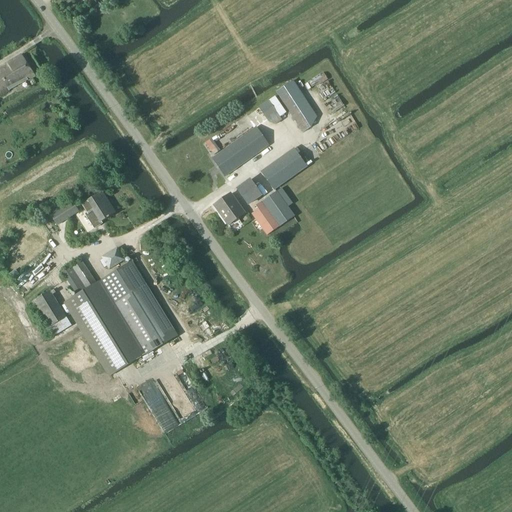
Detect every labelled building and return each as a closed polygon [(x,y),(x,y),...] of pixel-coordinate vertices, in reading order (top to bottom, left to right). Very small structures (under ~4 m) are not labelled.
[(8,65),(0,69),(0,96),(34,77),(22,55),(7,63),(8,65)] [(284,87),(276,92),(303,133),(311,128),(284,87)] [(269,146),(256,128),(212,159),(225,177),(269,146)] [(294,149),(262,172),(275,190),(307,167),(294,149)] [(251,180),(239,189),(249,203),(261,195),(251,180)] [(292,205),(281,189),(263,202),(264,204),(279,227),(280,227),(294,217),(288,208),(292,205)] [(103,192),(82,204),(88,214),(93,211),(100,223),(107,218),(108,219),(109,218),(109,217),(116,213),(103,192)] [(214,205),(228,225),(246,213),(232,193),(214,205)] [(78,212),(70,199),(49,212),(57,225),(78,212)] [(279,227),(264,204),(259,207),(260,210),(254,214),(268,234),(279,227)] [(124,260),(117,248),(101,258),(109,270),(124,260)] [(80,260),(62,273),(77,295),(95,283),(80,260)] [(104,285),(102,281),(67,303),(112,375),(151,351),(148,346),(164,336),(136,291),(129,295),(125,290),(126,290),(118,276),(104,285)] [(50,291),(32,302),(53,336),(70,325),(50,291)]
